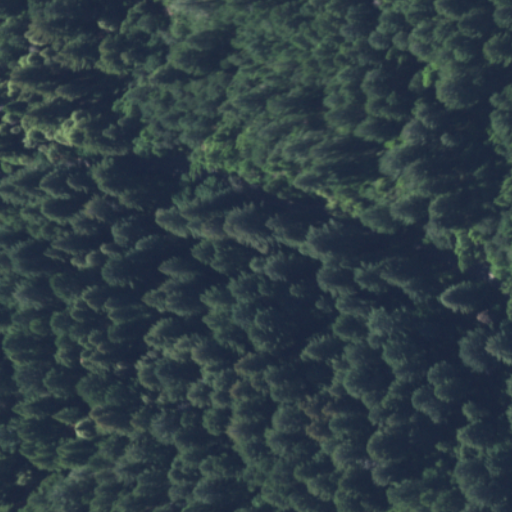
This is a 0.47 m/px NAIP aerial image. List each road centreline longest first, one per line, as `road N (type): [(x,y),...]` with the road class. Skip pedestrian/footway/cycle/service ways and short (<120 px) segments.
road 1 (primary): [(0,169),(131,166),(204,177),(328,211),(511,291)]
road 2 (residential): [(168,170),(159,107),(188,62),(264,44),(472,88),(511,121)]
